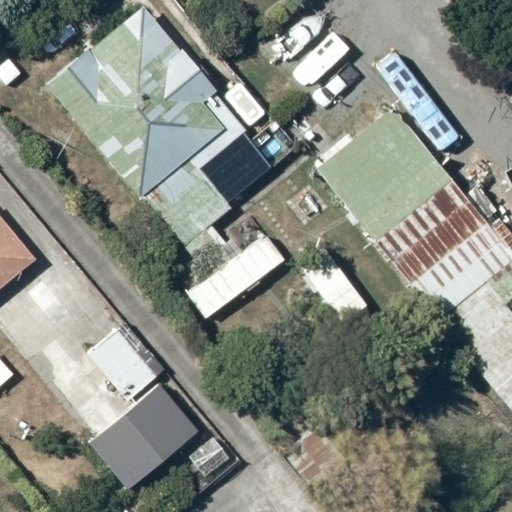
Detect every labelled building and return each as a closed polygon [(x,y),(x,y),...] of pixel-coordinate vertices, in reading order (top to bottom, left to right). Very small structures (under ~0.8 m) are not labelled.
[(233,120),(140,8),(41,90),(134,202),(233,120)] [(511,251),(389,103),(312,167),(511,407),(511,313),(502,302),(511,294),(511,251)] [(0,287),(39,254),(0,207),(0,287)] [(285,260),(265,233),(184,291),(204,319),(285,260)] [(366,303),(324,248),(297,269),(340,324),(366,303)] [(202,423),(121,326),(83,358),(126,409),(88,441),(126,487),(202,423)] [(235,456),(213,432),(185,457),(208,481),(235,456)]
